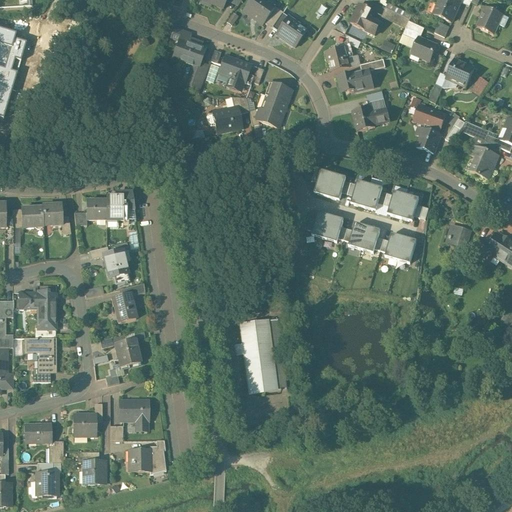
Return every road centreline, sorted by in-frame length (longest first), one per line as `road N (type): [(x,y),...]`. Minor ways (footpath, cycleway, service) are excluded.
road 1 (residential): [(218,511),(220,469),(183,165)]
road 2 (residential): [(324,143),(430,174),(500,214),(511,197)]
road 3 (residential): [(300,71),(118,0)]
road 4 (residential): [(0,279),(58,267),(76,281),(87,376),(81,392)]
road 5 (residential): [(0,185),(68,187),(183,165)]
road 6 (residential): [(183,165),(324,143)]
